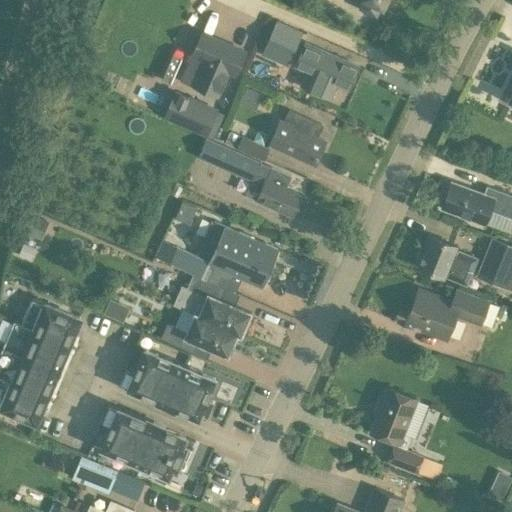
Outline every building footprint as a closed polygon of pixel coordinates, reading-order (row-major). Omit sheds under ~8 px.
[(273,52),(274,52),(268,63),(285,70),(290,59),(291,60),(299,39),(304,30),(282,20),(277,31),(281,33),(273,52)] [(202,33),(193,54),(205,59),(194,84),(219,96),(231,70),(235,72),(245,52),(202,33)] [(306,42),(296,65),(303,68),(300,77),(307,81),(311,72),(348,88),(358,65),(306,42)] [(216,111),(175,92),(164,116),(205,135),(216,111)] [(322,123),(289,109),(284,121),(280,119),(269,144),(315,164),(326,139),(317,135),(322,123)] [(270,147),(242,135),(230,130),(225,142),(237,147),(264,159),(270,147)] [(221,143),(212,163),(254,181),(262,162),(221,143)] [(266,176),(256,199),(293,215),(304,192),(288,184),(292,175),(272,166),(267,177),(266,176)] [(486,223),(487,219),(490,210),(503,215),(511,217),(511,194),(487,185),(484,193),(452,181),(443,205),(442,207),(486,223)] [(175,213),(191,220),(197,207),(181,200),(175,213)] [(30,212),(23,233),(40,239),(47,218),(30,212)] [(193,274),(192,277),(220,289),(221,286),(234,291),(240,276),(262,286),(278,248),(211,219),(196,254),(177,245),(169,263),(193,274)] [(418,266),(445,277),(445,276),(466,284),(471,273),(478,257),(456,248),(458,245),(431,235),(418,266)] [(511,244),(492,236),(479,268),(476,275),(511,289),(511,244)] [(196,313),(196,314),(242,334),(247,321),(251,312),(216,297),(220,289),(192,277),(187,289),(207,297),(200,315),(196,313)] [(418,287),(407,318),(424,323),(422,330),(446,339),(453,321),(456,312),(482,323),(482,321),(489,302),(458,290),(454,301),(418,287)] [(80,341),(72,337),(79,321),(80,318),(32,298),(22,321),(22,323),(14,319),(13,321),(2,346),(0,351),(0,405),(36,421),(44,402),(53,405),(58,392),(50,389),(58,369),(66,350),(75,354),(80,341)] [(123,316),(126,302),(107,298),(104,312),(123,316)] [(161,338),(189,350),(194,339),(228,354),(238,333),(241,334),(242,334),(196,314),(188,332),(168,323),(161,338)] [(158,400),(160,394),(166,396),(162,403),(174,409),(175,407),(198,417),(209,392),(212,393),(217,382),(214,381),(215,378),(202,373),(203,372),(158,354),(158,355),(145,349),(136,372),(126,369),(120,384),(129,388),(129,387),(158,400)] [(404,433),(418,398),(388,387),(386,389),(382,390),(375,409),(377,413),(370,431),(400,443),(404,433)] [(166,426),(154,421),(150,429),(145,426),(148,420),(119,408),(118,409),(109,405),(102,420),(112,424),(102,447),(115,452),(114,453),(144,466),(142,469),(154,473),(155,471),(161,473),(161,472),(168,475),(172,468),(176,470),(186,446),(182,444),(185,436),(165,427),(166,426)] [(419,471),(427,475),(433,460),(425,457),(425,455),(394,444),(388,461),(418,473),(419,471)] [(78,455),(72,474),(109,485),(115,466),(78,455)] [(504,493),(509,473),(495,469),(490,489),(504,493)] [(401,511),(407,499),(374,485),(362,511),(361,511),(338,502),(333,511),(401,511)] [(134,511),(135,509),(110,498),(104,511),(90,504),(86,511),(134,511)]
